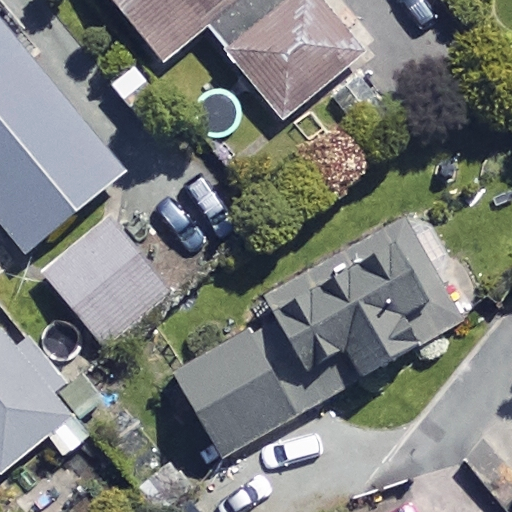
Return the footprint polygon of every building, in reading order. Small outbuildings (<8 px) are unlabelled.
[(104,0),(158,68),(204,31),(281,128),(376,52),(334,0),(104,0)] [(121,175),(0,29),(0,232),(21,258),(121,175)] [(167,294),(105,224),(42,280),(104,350),(167,294)] [(351,386),(415,348),(401,324),(428,308),(385,237),(256,314),(298,385),(337,362),(351,386)] [(292,418),(242,327),(161,372),(211,463),(292,418)] [(0,471),(68,418),(0,331),(0,471)] [(511,417),(459,462),(497,507),(508,498),(511,502),(511,417)]
